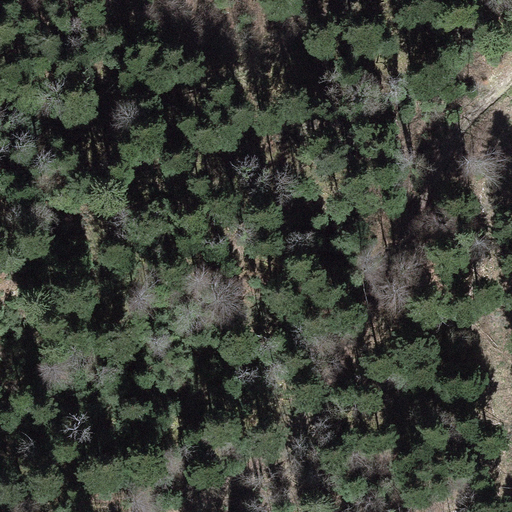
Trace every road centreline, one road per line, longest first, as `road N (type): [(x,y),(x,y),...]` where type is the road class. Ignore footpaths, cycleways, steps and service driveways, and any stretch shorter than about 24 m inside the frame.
road 1 (track): [(511,76),(433,175),(327,384),(224,489),(177,511)]
road 2 (track): [(511,507),(496,184),(511,111)]
